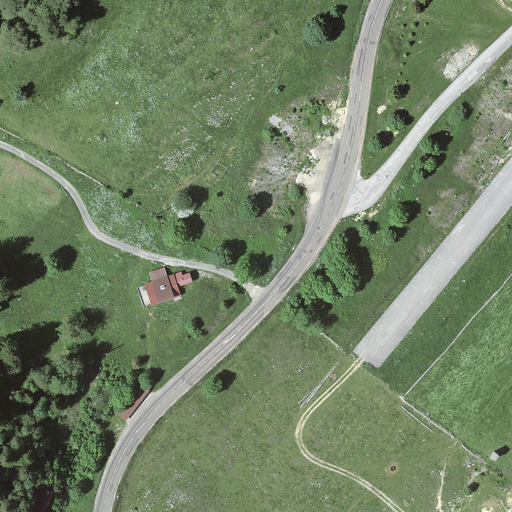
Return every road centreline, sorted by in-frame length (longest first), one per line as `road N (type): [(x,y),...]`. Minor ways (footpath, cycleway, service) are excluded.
road 1 (primary): [(102,511),(112,471),(138,428),(282,284),(335,200)]
road 2 (track): [(0,145),(69,188),(102,238),(231,274),(266,300)]
road 3 (unclassified): [(335,200),(362,199),(381,184),(439,110),(511,40)]
road 4 (unclassified): [(511,186),(370,355)]
road 5 (primary): [(335,200),(356,141),(370,36),(384,0)]
